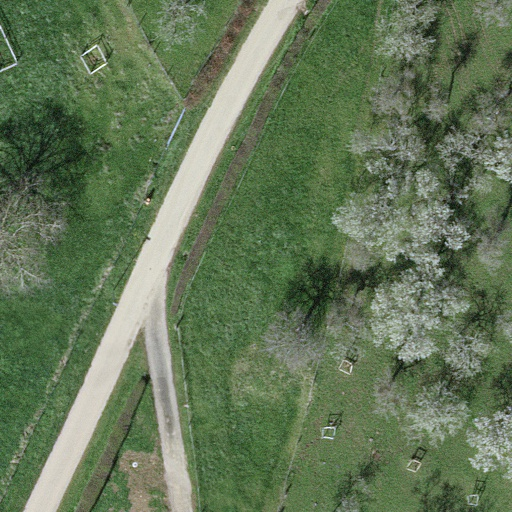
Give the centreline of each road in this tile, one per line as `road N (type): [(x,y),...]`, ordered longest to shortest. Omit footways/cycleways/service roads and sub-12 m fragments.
road 1 (unclassified): [(294,0),(259,51),(189,191),(45,511)]
road 2 (track): [(182,511),(144,298)]
